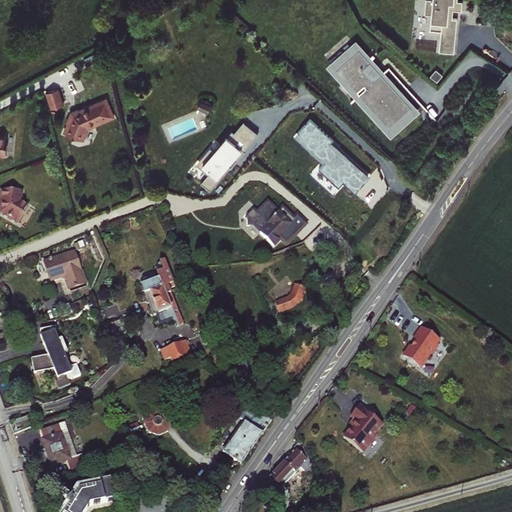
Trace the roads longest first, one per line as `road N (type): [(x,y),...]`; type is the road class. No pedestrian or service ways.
road 1 (secondary): [(511,111),(226,511)]
road 2 (residential): [(381,511),(511,477)]
